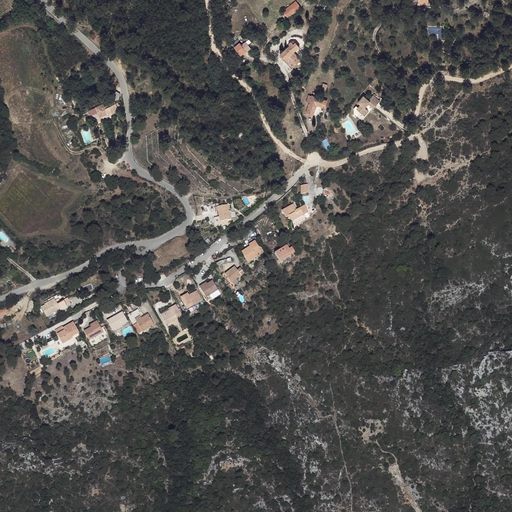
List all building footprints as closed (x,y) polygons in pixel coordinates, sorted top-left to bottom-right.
[(287,17),(300,7),(295,1),(282,11),(287,17)] [(239,42),(233,45),(239,54),(250,47),(247,43),(250,41),(248,38),(240,43),(239,42)] [(289,44),(279,53),(292,67),(300,59),(294,53),(298,49),(297,48),(299,46),(295,42),(294,41),(292,40),(291,41),(290,41),(288,43),(289,44)] [(323,67),(317,65),(313,79),(319,80),(323,67)] [(111,105),(105,108),(108,114),(109,115),(121,108),(119,104),(118,104),(117,102),(115,102),(115,100),(118,99),(120,93),(116,91),(112,95),(114,100),(110,102),(111,105)] [(308,94),(306,101),(309,102),(306,111),(306,112),(308,112),(312,114),(316,104),(322,106),(324,107),(326,99),(311,94),(311,95),(308,94)] [(355,105),(353,108),(353,113),(356,116),(359,112),(364,115),(368,110),(364,107),(367,103),(369,101),(374,105),(375,105),(379,100),(372,95),(368,99),(362,95),(357,102),(359,104),(357,107),(355,105)] [(108,114),(105,108),(103,104),(97,107),(102,117),(106,115),(108,114)] [(293,203),(281,209),(285,216),(289,214),(290,215),(289,216),(291,220),(302,213),(301,211),(300,209),(299,207),(296,209),(293,203)] [(227,204),(217,206),(220,221),(230,218),(227,204)] [(255,254),(261,251),(255,240),(249,244),(250,245),(241,250),(247,262),(257,257),(255,254)] [(287,245),(274,253),(280,261),(294,252),(291,247),(289,249),(287,245)] [(234,266),(223,274),(229,282),(240,274),(234,266)] [(206,283),(200,287),(206,297),(218,289),(212,281),(207,284),(206,283)] [(189,296),(182,300),(187,309),(194,305),(194,304),(201,299),(196,291),(188,295),(189,296)] [(54,299),(41,306),(46,316),(59,308),(60,310),(66,306),(63,300),(60,302),(58,298),(55,300),(54,299)] [(175,304),(160,312),(166,324),(181,315),(175,304)] [(138,309),(129,314),(134,322),(136,321),(141,331),(153,324),(148,314),(140,318),(138,315),(140,314),(138,309)] [(121,311),(107,320),(112,329),(127,321),(121,311)] [(63,328),(55,332),(62,344),(72,338),(72,337),(79,332),(76,327),(73,322),(63,328)] [(92,327),(84,331),(89,340),(103,332),(98,323),(92,327)]
